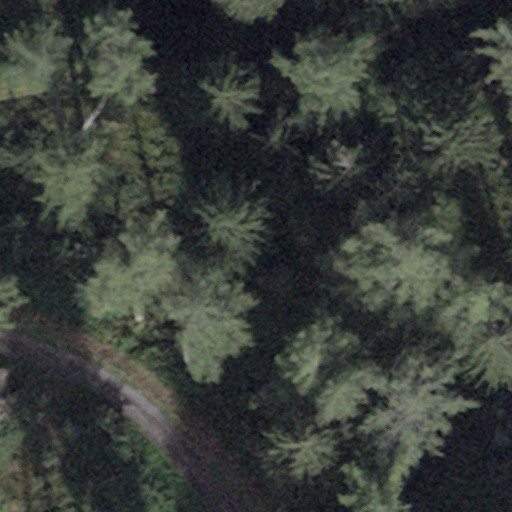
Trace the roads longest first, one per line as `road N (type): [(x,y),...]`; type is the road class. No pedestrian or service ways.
road 1 (track): [(454,0),(279,74),(49,80),(0,96)]
road 2 (track): [(0,337),(101,372),(224,511)]
